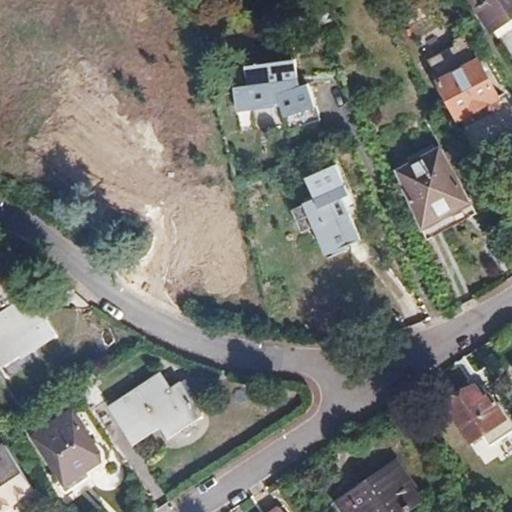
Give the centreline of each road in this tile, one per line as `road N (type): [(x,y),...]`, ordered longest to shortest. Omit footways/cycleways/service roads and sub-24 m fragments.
road 1 (residential): [(0,217),(138,317),(192,342),(256,360),(402,372)]
road 2 (residential): [(187,511),(402,372)]
road 3 (residential): [(402,372),(511,301)]
